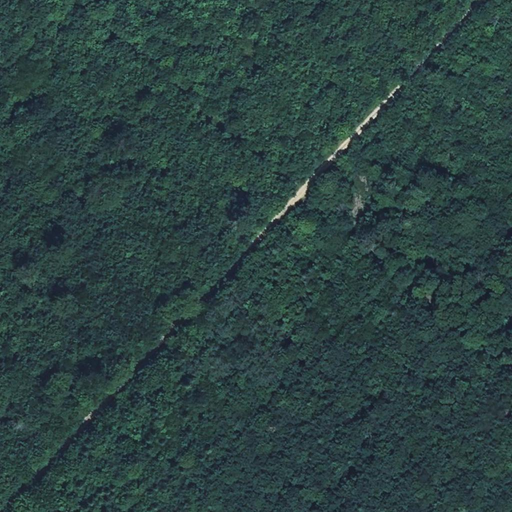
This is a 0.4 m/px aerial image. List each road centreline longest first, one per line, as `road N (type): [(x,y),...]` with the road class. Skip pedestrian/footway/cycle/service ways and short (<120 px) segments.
road 1 (track): [(1,511),(304,194)]
road 2 (track): [(304,194),(511,363)]
road 3 (track): [(304,194),(487,0)]
